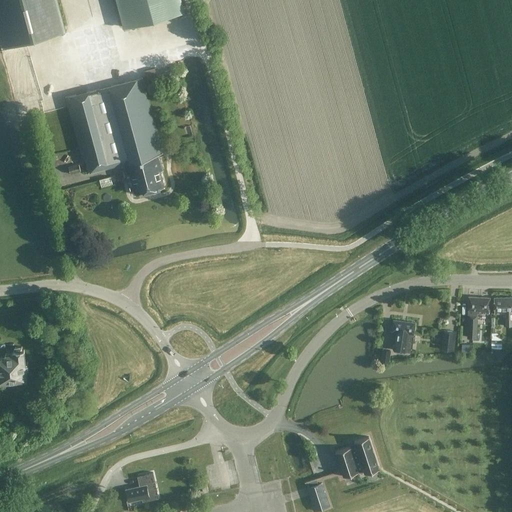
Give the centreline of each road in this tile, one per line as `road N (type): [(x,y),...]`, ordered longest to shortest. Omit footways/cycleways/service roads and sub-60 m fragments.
road 1 (tertiary): [(223,430),(245,436),(271,424),(311,347),(376,297),(424,282),(511,280)]
road 2 (primary): [(320,293),(511,178)]
road 3 (primary): [(5,478),(124,429),(194,388)]
road 4 (primary): [(185,375),(5,478)]
road 5 (unclassified): [(88,511),(117,465),(223,430)]
road 6 (primary): [(320,293),(185,375)]
road 7 (primary): [(194,388),(320,293)]
road 8 (unclassified): [(127,305),(153,265),(249,244)]
road 9 (unclassified): [(127,305),(58,286),(0,291)]
